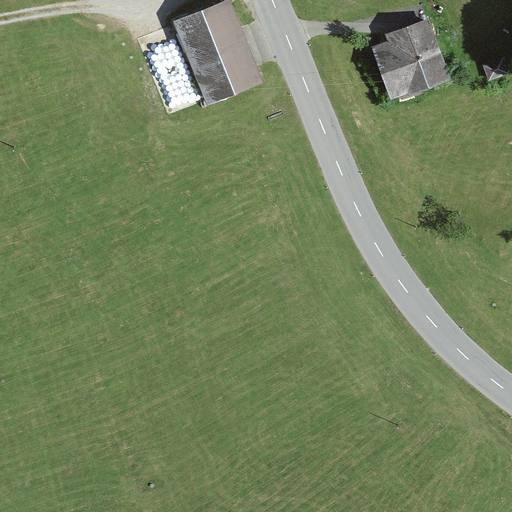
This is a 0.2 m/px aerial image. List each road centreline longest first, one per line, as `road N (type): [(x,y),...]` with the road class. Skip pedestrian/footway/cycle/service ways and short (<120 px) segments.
road 1 (tertiary): [(511,393),(445,336),(382,255),(271,0)]
road 2 (unclassified): [(171,0),(0,21)]
